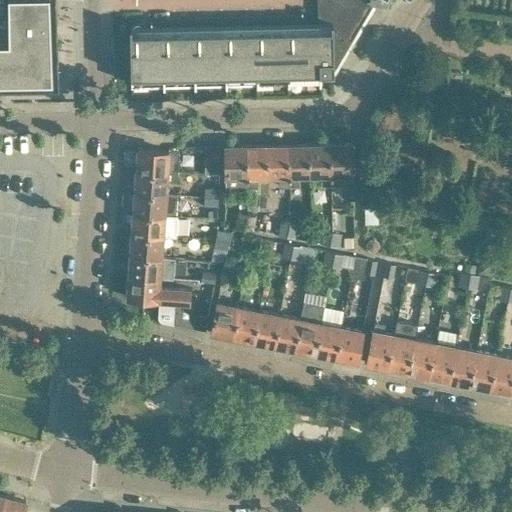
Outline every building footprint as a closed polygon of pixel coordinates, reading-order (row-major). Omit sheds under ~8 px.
[(0,0),(0,87),(13,87),(59,86),(57,26),(55,0),(0,0)] [(376,0),(375,0),(317,0),(318,23),(319,23),(325,23),(324,20),(327,20),(327,22),(332,22),(332,43),(334,43),(334,50),(335,50),(342,50),(343,50),(344,50),(345,50),(346,49),(347,48),(348,47),(348,46),(349,46),(375,1),(376,0)] [(332,43),(332,22),(327,22),(327,20),(324,20),(325,23),(319,23),(319,26),(319,28),(131,33),(131,26),(129,26),(131,80),(131,83),(150,83),(150,85),(163,85),(165,85),(165,82),(166,82),(181,82),(181,84),(196,84),(196,81),(209,81),(212,81),(212,83),(227,83),(227,81),(228,81),(240,80),(243,80),(243,83),(258,82),(258,80),(259,80),(271,80),(275,80),(275,82),(289,82),(289,79),(306,79),(306,81),(321,81),(320,79),(321,78),(321,71),(329,71),(334,71),(333,50),(334,50),(334,43),(332,43)] [(353,174),(352,143),(330,144),(331,184),(342,184),(342,174),(353,174)] [(310,175),(310,144),(289,145),(289,185),(300,185),(300,175),(310,175)] [(331,184),(330,144),(310,144),(310,175),(322,174),(322,185),(331,184)] [(247,186),(247,145),(225,146),(226,175),(228,174),(228,186),(247,186)] [(268,175),(268,145),(247,145),(247,186),(258,186),(258,176),(268,175)] [(289,185),(289,145),(268,145),(268,175),(280,175),(280,185),(289,185)] [(220,162),(219,146),(205,146),(205,162),(220,162)] [(179,152),(168,151),(138,148),(138,152),(135,153),(135,160),(137,162),(136,170),(167,172),(167,173),(176,173),(177,173),(179,152)] [(175,192),(176,173),(167,173),(167,172),(136,170),(136,173),(134,175),(134,181),(135,183),(135,191),(166,193),(166,192),(175,192)] [(220,187),(219,187),(205,186),(205,195),(219,196),(220,187)] [(176,214),(178,194),(178,193),(175,192),(166,192),(166,193),(135,191),(135,194),(132,196),(132,202),(134,204),(134,212),(176,215),(176,214)] [(219,205),(219,196),(205,195),(204,205),(219,205)] [(285,205),(282,219),(294,222),(297,207),(285,205)] [(248,216),(248,213),(239,211),(236,224),(233,224),(232,229),(245,231),(248,216)] [(177,235),(178,215),(178,214),(176,214),(176,215),(134,212),(133,215),(131,217),(130,223),(132,225),(132,233),(165,235),(165,234),(177,235)] [(257,215),(248,213),(248,216),(245,231),(253,233),(257,215)] [(267,229),(268,213),(261,213),(259,230),(266,231),(266,229),(267,229)] [(290,222),(281,220),(279,234),(288,236),(290,222)] [(299,223),(290,222),(288,236),(308,240),(310,223),(299,223)] [(329,244),(332,230),(324,228),(321,243),(329,244)] [(231,234),(232,231),(218,229),(216,238),(230,239),(231,234)] [(253,235),(253,233),(245,231),(232,229),(232,231),(231,234),(243,237),(241,248),(250,249),(253,235)] [(339,246),(341,231),(332,230),(329,244),(339,246)] [(163,255),(165,235),(132,233),(131,236),(129,237),(129,245),(131,246),(130,254),(163,256),(163,255)] [(259,251),(262,238),(262,237),(253,235),(250,249),(259,251)] [(229,249),(230,239),(216,238),(214,246),(229,249)] [(291,257),(294,243),(285,241),(282,255),(291,257)] [(301,259),(303,245),(294,243),(291,257),(301,259)] [(332,265),(335,251),(326,249),(323,263),(332,265)] [(341,267),(344,253),(344,252),(335,251),(332,265),(341,267)] [(170,277),(171,257),(172,256),(163,255),(163,256),(130,254),(130,257),(128,259),(127,266),(129,267),(129,274),(162,277),(162,276),(170,277)] [(378,259),(356,255),(351,276),(364,278),(365,272),(375,274),(378,259)] [(217,272),(219,261),(209,260),(207,270),(203,269),(201,280),(215,284),(217,272)] [(386,261),(383,275),(385,276),(393,277),(394,273),(396,263),(386,261)] [(425,284),(428,269),(407,265),(405,276),(405,279),(425,284)] [(435,286),(437,272),(437,271),(428,269),(425,284),(435,286)] [(468,286),(471,271),(462,269),(459,285),(468,286)] [(477,288),(480,273),(471,271),(468,286),(477,288)] [(161,284),(162,277),(129,274),(127,297),(160,298),(158,315),(158,317),(159,318),(160,319),(161,320),(162,321),(163,321),(206,330),(208,315),(194,313),(194,299),(191,299),(192,286),(161,284)] [(508,300),(511,286),(502,284),(499,299),(508,300)] [(232,335),(239,303),(218,299),(211,331),(232,335)] [(321,319),(322,319),(325,305),(304,301),(301,315),(294,348),(315,352),(321,319)] [(253,339),(259,307),(239,303),(232,335),(253,339)] [(274,343),(280,311),(259,307),(253,339),(274,343)] [(294,348),(301,315),(280,311),(274,343),(294,348)] [(335,356),(342,323),(322,319),(321,319),(315,352),(335,356)] [(408,370),(415,335),(417,324),(396,320),(394,331),(387,366),(408,370)] [(387,366),(394,331),(384,329),(385,322),(377,321),(376,327),(373,326),(366,362),(387,366)] [(356,360),(363,328),(342,323),(335,356),(356,360)] [(429,374),(436,339),(415,335),(408,370),(429,374)] [(449,378),(456,343),(436,339),(429,374),(449,378)] [(470,383),(477,347),(456,343),(449,378),(470,383)] [(490,387),(498,351),(477,347),(470,383),(490,387)] [(511,391),(511,389),(511,354),(498,351),(490,387),(511,391)] [(22,511),(26,500),(5,495),(0,511),(22,511)]
